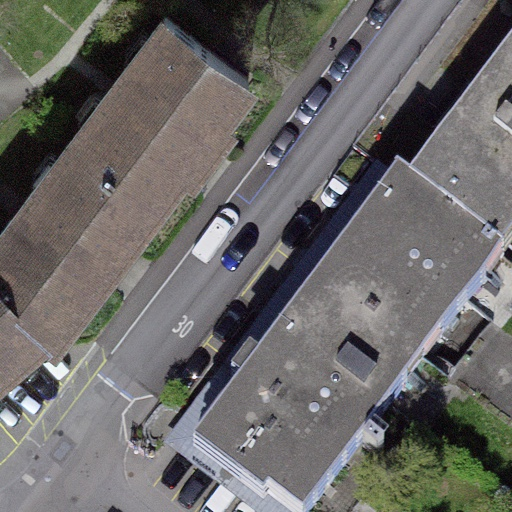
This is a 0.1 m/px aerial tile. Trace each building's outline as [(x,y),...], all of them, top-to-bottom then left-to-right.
[(249,78),(165,15),(73,137),(114,168),(100,187),(142,219),(196,148),(249,78)] [(511,77),(491,104),(412,205),(505,277),(511,268),(511,77)] [(114,168),(73,137),(0,233),(0,282),(45,329),(44,330),(53,337),(111,260),(142,219),(100,187),(114,168)] [(412,205),(399,195),(307,314),(193,461),(259,511),(323,511),(505,277),(412,205)] [(0,282),(0,367),(44,330),(45,329),(0,282)]
